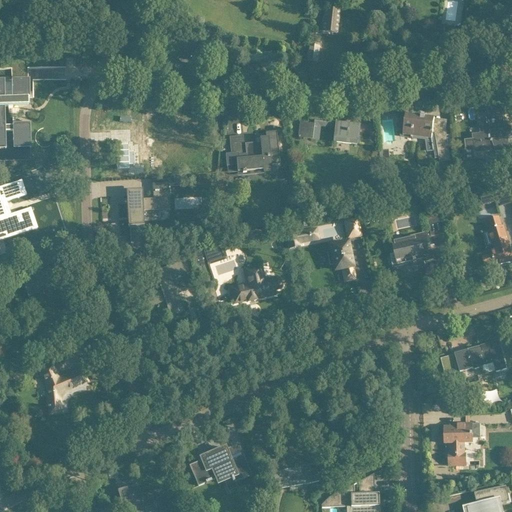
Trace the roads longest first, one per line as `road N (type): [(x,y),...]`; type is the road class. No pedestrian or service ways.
road 1 (residential): [(121,369),(246,324),(364,304),(418,326)]
road 2 (residential): [(121,369),(84,266),(85,120),(99,74)]
road 3 (residential): [(144,438),(405,331)]
road 4 (residential): [(511,75),(233,95)]
road 5 (residential): [(405,331),(410,511)]
road 6 (residential): [(0,509),(144,438)]
road 7 (residential): [(233,95),(130,2)]
road 8 (residential): [(233,95),(99,74)]
